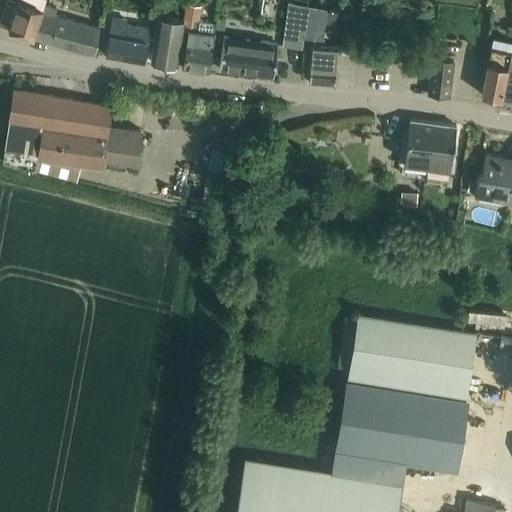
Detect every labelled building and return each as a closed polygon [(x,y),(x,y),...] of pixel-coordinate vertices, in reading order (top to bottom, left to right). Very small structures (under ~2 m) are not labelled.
[(41,2),(41,0),(18,0),(16,0),(8,0),(3,20),(11,23),(8,30),(33,37),(40,9),(41,2)] [(65,45),(72,18),(44,11),(46,0),(41,0),(41,2),(40,9),(33,37),(64,46),(65,45)] [(306,38),(309,4),(289,1),(288,10),(284,45),(302,47),(303,38),(306,38)] [(209,45),(214,23),(201,21),(203,5),(187,3),(184,30),(189,31),(184,68),(208,71),(213,46),(209,45)] [(309,4),(306,38),(324,40),(328,6),(309,4)] [(146,62),(152,27),(128,23),(129,19),(112,16),(109,33),(101,32),(99,46),(107,47),(106,55),(146,62)] [(178,67),(184,20),(158,17),(152,63),(178,67)] [(65,45),(64,46),(81,50),(93,52),(100,26),(72,18),(65,45)] [(224,35),(219,73),(274,80),(278,42),(234,36),(224,35)] [(489,61),(482,95),(499,98),(500,99),(511,50),(511,49),(511,40),(494,37),(492,46),(489,61)] [(334,83),(339,47),(313,44),(309,80),(334,83)] [(499,98),(498,103),(500,104),(511,106),(511,49),(511,50),(500,99),(499,98)] [(450,98),(455,60),(434,58),(429,95),(450,98)] [(137,156),(141,130),(108,125),(112,100),(14,85),(3,157),(3,161),(79,180),(84,162),(103,165),(105,151),(137,156)] [(404,133),(399,165),(403,166),(402,173),(427,176),(428,162),(434,122),(411,119),(409,133),(404,133)] [(428,162),(427,176),(450,179),(451,172),(456,173),(462,126),(458,125),(435,122),(434,122),(428,162)] [(254,177),(258,160),(259,153),(212,143),(207,167),(209,167),(222,170),(224,171),(240,174),(254,177)] [(476,189),(475,193),(511,199),(511,157),(483,152),(476,189)] [(207,167),(198,218),(216,221),(224,171),(222,170),(209,167),(207,167)] [(465,194),(462,211),(466,212),(471,195),(465,194)] [(455,467),(462,425),(477,332),(359,313),(335,448),(455,467)] [(398,511),(403,482),(246,456),(237,511),(398,511)] [(507,511),(508,506),(497,504),(466,498),(463,511),(457,511),(449,511),(507,511)]
